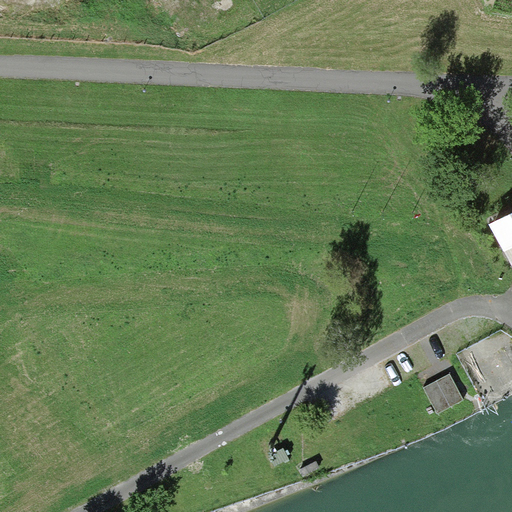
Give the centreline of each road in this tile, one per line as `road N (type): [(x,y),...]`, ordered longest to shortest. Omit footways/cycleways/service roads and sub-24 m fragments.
road 1 (residential): [(0,66),(460,84),(511,130)]
road 2 (unclassified): [(508,309),(464,310),(404,336),(82,511)]
